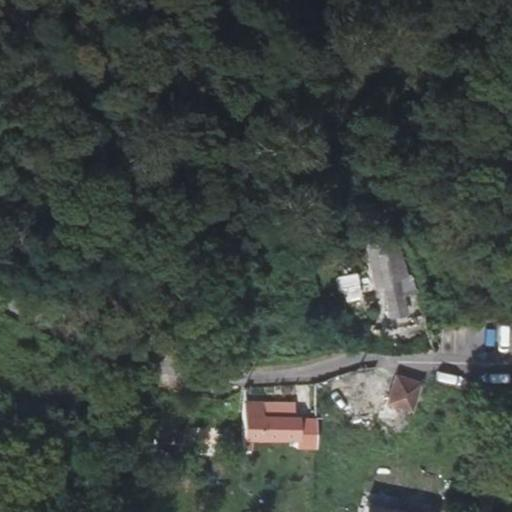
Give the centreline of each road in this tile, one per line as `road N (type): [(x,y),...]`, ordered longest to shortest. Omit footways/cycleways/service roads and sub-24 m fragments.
road 1 (residential): [(220,375),(276,376),(362,362),(511,372)]
road 2 (residential): [(220,375),(107,351),(0,303)]
